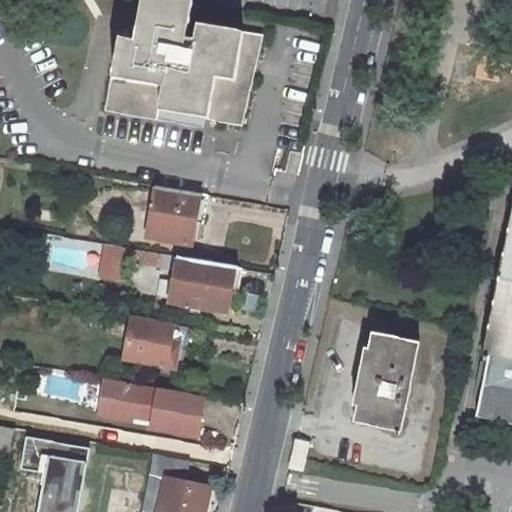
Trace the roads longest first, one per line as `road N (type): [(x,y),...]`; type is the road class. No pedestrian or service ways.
road 1 (residential): [(248,511),(368,0)]
road 2 (unknown): [(0,30),(20,100),(37,125),(252,177)]
road 3 (unknown): [(252,177),(283,30)]
